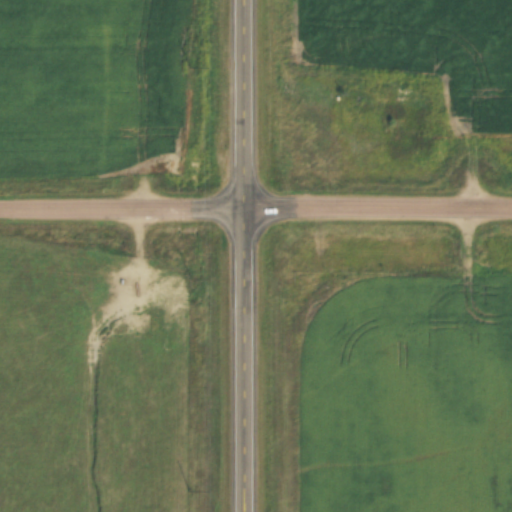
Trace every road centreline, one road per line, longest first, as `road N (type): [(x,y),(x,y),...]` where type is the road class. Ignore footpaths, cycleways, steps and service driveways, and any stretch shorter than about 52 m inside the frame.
road 1 (primary): [(245,511),(244,0)]
road 2 (secondary): [(511,209),(0,210)]
